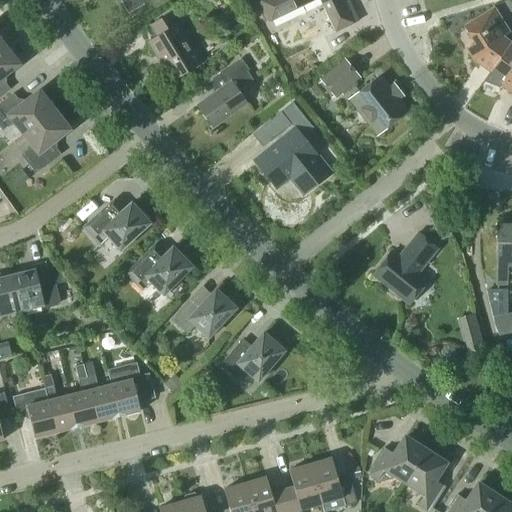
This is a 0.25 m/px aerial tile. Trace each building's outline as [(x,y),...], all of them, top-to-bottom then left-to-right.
[(119,0),(128,13),(144,4),(143,3),(148,0),(119,0)] [(319,0),(335,32),(358,21),(352,8),(347,10),(342,0),(261,0),(259,2),(268,22),(313,0),(319,0)] [(473,60),(490,72),(493,68),(493,67),(511,43),(510,42),(503,37),(509,33),(493,7),(463,26),(474,43),(465,48),(473,60)] [(166,64),(175,78),(203,61),(173,11),(151,25),(157,36),(148,42),(163,66),(166,64)] [(511,40),(510,42),(511,43),(493,67),(493,68),(490,72),(483,81),(498,87),(501,83),(510,89),(509,91),(511,92),(511,40)] [(3,45),(0,47),(0,95),(9,88),(1,77),(18,64),(3,45)] [(319,78),(335,98),(360,77),(344,58),(319,78)] [(237,90),(252,79),(246,71),(248,70),(240,59),(218,74),(226,85),(197,105),(212,127),(246,103),(237,90)] [(407,111),(379,76),(352,97),(380,132),(407,111)] [(14,122),(23,133),(53,110),(39,91),(22,104),(13,93),(0,102),(0,127),(2,131),(14,122)] [(304,193),(328,173),(313,155),(315,153),(302,137),(313,128),(292,102),(280,111),(295,130),(255,162),(274,186),(285,177),(293,178),(304,193)] [(68,129),(53,110),(23,133),(32,145),(20,154),(35,173),(60,153),(51,142),(68,129)] [(29,178),(22,168),(11,177),(18,186),(29,178)] [(114,199),(83,227),(99,245),(108,237),(119,250),(149,223),(131,203),(124,209),(114,199)] [(511,264),(511,224),(496,224),(496,264),(496,284),(506,284),(506,264),(511,264)] [(418,272),(437,249),(417,233),(398,256),(392,251),(372,275),(408,304),(427,280),(418,272)] [(156,245),(127,275),(142,290),(150,282),(163,294),(164,294),(175,283),(191,266),(172,247),(165,254),(156,245)] [(34,269),(12,274),(22,311),(43,305),(44,309),(57,305),(60,300),(56,284),(68,281),(55,266),(47,268),(45,261),(33,264),(34,269)] [(0,315),(22,311),(12,274),(0,277),(0,315)] [(175,283),(164,294),(170,300),(181,289),(175,283)] [(195,325),(208,337),(235,308),(215,289),(200,305),(191,297),(171,319),(187,334),(195,325)] [(257,381),(283,350),(263,333),(248,349),(239,341),(220,364),(236,378),(244,369),(257,381)] [(464,341),(467,353),(484,348),(481,336),(464,341)] [(97,421),(118,416),(110,384),(98,387),(91,361),(83,363),(84,367),(97,421)] [(118,416),(140,410),(137,400),(155,396),(149,373),(139,375),(136,362),(108,369),(111,384),(110,384),(118,416)] [(75,369),(78,379),(81,391),(68,395),(76,426),(97,421),(84,367),(75,369)] [(181,381),(173,374),(164,383),(172,391),(181,381)] [(55,432),(76,426),(68,395),(56,398),(53,386),(44,388),(55,432)] [(44,388),(32,391),(12,396),(16,413),(27,410),(34,437),(55,432),(44,388)] [(394,475),(404,481),(424,450),(422,448),(421,443),(413,438),(407,439),(404,437),(393,454),(383,447),(367,473),(377,479),(376,481),(393,478),(394,475)] [(445,463),(442,461),(441,455),(432,450),(427,451),(424,450),(404,481),(424,494),(417,505),(427,511),(444,486),(434,479),(445,463)] [(331,457),(309,464),(321,503),(342,497),(344,506),(356,502),(349,478),(338,481),(331,457)] [(293,487),(282,490),(288,511),(300,511),(300,509),(321,503),(309,464),(288,470),(293,487)] [(266,476),(244,482),(252,511),(288,511),(282,490),(270,493),(266,476)] [(252,511),(244,482),(223,489),(229,511),(252,511)] [(487,511),(497,496),(495,495),(494,490),(486,484),(480,485),(477,484),(466,500),(456,494),(444,511),(487,511)] [(205,511),(200,495),(199,496),(193,492),(184,495),(182,501),(179,501),(182,511),(205,511)] [(511,511),(511,501),(505,497),(500,498),(497,496),(487,511),(511,511)] [(182,511),(179,501),(158,507),(159,511),(182,511)]
